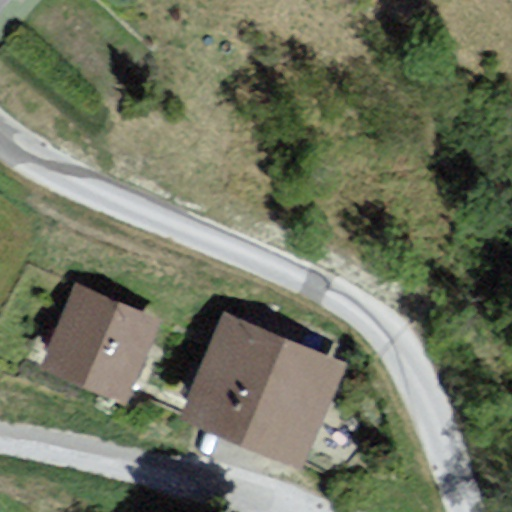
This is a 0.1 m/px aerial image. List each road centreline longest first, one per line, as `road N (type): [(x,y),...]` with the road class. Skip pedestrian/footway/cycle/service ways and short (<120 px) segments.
road 1 (unclassified): [(464,511),(416,372),(381,327),(281,271),(59,173),(0,136)]
road 2 (unclassified): [(274,511),(149,471),(0,438)]
